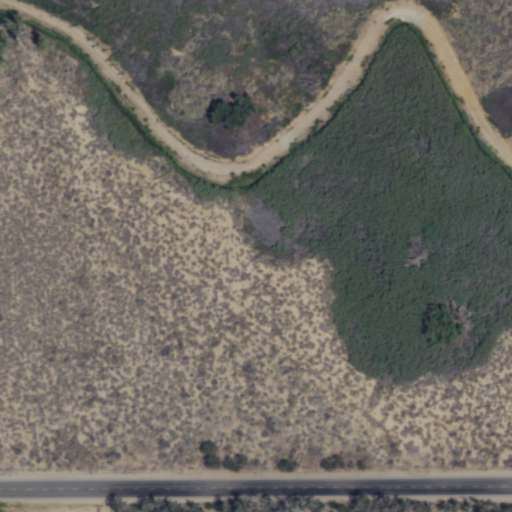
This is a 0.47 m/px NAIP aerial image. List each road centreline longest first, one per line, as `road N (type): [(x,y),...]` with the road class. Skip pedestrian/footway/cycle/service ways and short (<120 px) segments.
road 1 (track): [(511,158),(472,106),(428,20),(409,11),(386,13),(369,28),(336,85),(283,140),(251,164),(220,168),(188,159),(97,49),(7,0)]
road 2 (tertiary): [(0,487),(511,484)]
